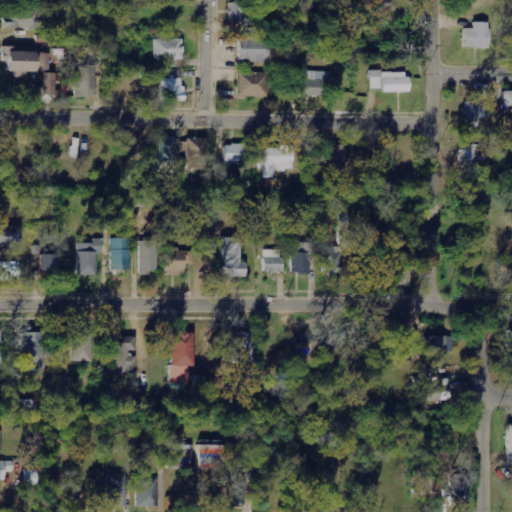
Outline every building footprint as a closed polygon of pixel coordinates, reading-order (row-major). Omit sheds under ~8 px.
[(229,23),(252,23),(252,3),(230,3),(229,23)] [(3,30),(46,29),(45,8),(3,10),(3,30)] [(473,29),(465,28),(464,47),(489,48),(490,23),(473,22),(473,29)] [(239,62),(268,62),(268,38),(239,38),(239,62)] [(182,39),(153,39),(153,60),(182,60),(182,39)] [(8,71),(36,72),(36,69),(49,69),(50,52),(8,51),(8,71)] [(74,97),(95,97),(96,66),(75,66),(74,97)] [(182,101),(182,70),(167,69),(167,78),(161,78),(160,101),(182,101)] [(381,89),(381,70),(371,70),(370,89),(381,89)] [(291,89),(300,89),(300,96),(330,97),(330,73),(292,71),(291,89)] [(237,96),(265,97),(266,73),(237,72),(237,96)] [(42,95),(55,95),(55,73),(43,73),(42,95)] [(383,92),(409,92),(408,73),(383,73),(383,92)] [(511,90),(503,90),(503,106),(511,105),(511,90)] [(490,118),(490,101),(464,102),(465,127),(479,127),(478,119),(490,118)] [(118,154),(138,154),(138,136),(117,137),(118,154)] [(175,137),(157,137),(156,172),(174,172),(175,137)] [(180,152),(186,152),(186,164),(206,164),(205,139),(180,139),(180,152)] [(245,145),(225,144),(225,162),(245,162),(245,145)] [(485,160),(484,145),(459,146),(459,161),(485,160)] [(319,146),(319,164),(346,163),(346,146),(319,146)] [(259,169),(294,170),(294,147),(260,147),(259,169)] [(0,247),(20,247),(20,227),(0,227),(0,247)] [(129,270),(130,239),(111,238),(110,270),(129,270)] [(222,277),(246,277),(246,263),(241,263),(241,238),(221,238),(222,277)] [(102,239),(92,239),(92,244),(76,243),(76,275),(96,276),(96,255),(101,255),(102,239)] [(140,241),(139,273),(157,274),(157,242),(140,241)] [(343,247),(325,247),(324,275),(342,275),(343,247)] [(166,273),(185,274),(185,264),(193,264),(194,251),(168,249),(166,273)] [(264,272),(283,273),(283,250),(264,250),(264,272)] [(292,274),(311,274),(311,253),(292,253),(292,274)] [(19,281),(19,262),(0,262),(1,281),(19,281)] [(390,287),(411,287),(412,262),(391,262),(390,287)] [(44,367),(43,333),(21,333),(22,368),(44,367)] [(70,333),(71,362),(91,362),(90,333),(70,333)] [(193,366),(194,333),(171,333),(170,383),(188,383),(188,366),(193,366)] [(252,333),(231,334),(232,347),(233,362),(253,362),(252,333)] [(136,352),(135,336),(110,337),(110,373),(135,373),(134,352),(136,352)] [(425,337),(425,354),(453,353),(453,336),(425,337)] [(295,357),(322,356),(322,340),(295,340),(295,357)] [(429,401),(450,401),(450,378),(428,378),(429,401)] [(192,445),(168,445),(168,468),(193,468),(192,445)] [(198,468),(222,468),(222,446),(198,445),(198,468)] [(12,461),(0,461),(0,480),(5,481),(5,472),(12,473),(12,461)] [(37,486),(38,471),(24,471),(24,485),(37,486)] [(127,473),(107,472),(106,505),(126,506),(127,473)] [(136,507),(158,507),(157,474),(135,474),(136,507)] [(468,474),(447,475),(448,497),(451,497),(451,508),(469,507),(468,474)] [(227,506),(246,505),(246,475),(226,476),(227,506)]
